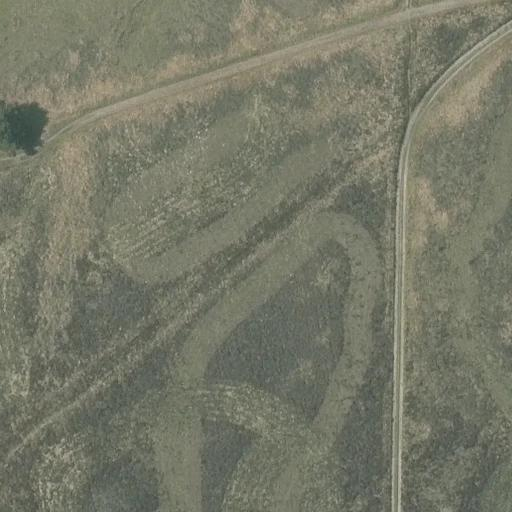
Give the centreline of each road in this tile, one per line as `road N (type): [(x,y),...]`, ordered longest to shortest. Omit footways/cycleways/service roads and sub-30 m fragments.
road 1 (track): [(394,511),(405,140),(412,112),(455,60),(511,26)]
road 2 (track): [(0,162),(112,107),(196,78),(472,0)]
